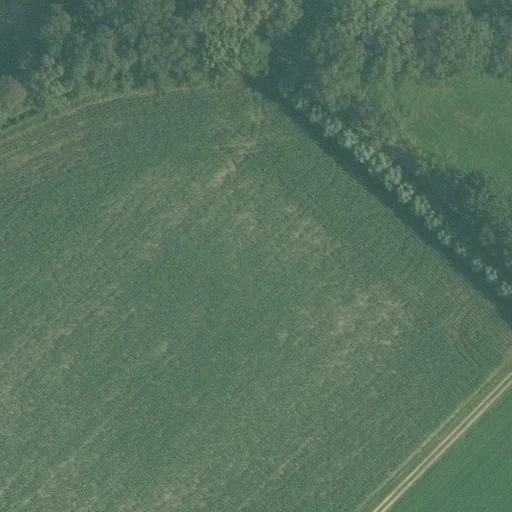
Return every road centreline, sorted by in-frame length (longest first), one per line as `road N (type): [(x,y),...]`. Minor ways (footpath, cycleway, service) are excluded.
road 1 (unclassified): [(511,261),(292,57)]
road 2 (unclassified): [(292,57),(322,43),(511,43)]
road 3 (unclassified): [(0,92),(103,44),(168,0)]
road 4 (unknown): [(383,511),(511,387)]
